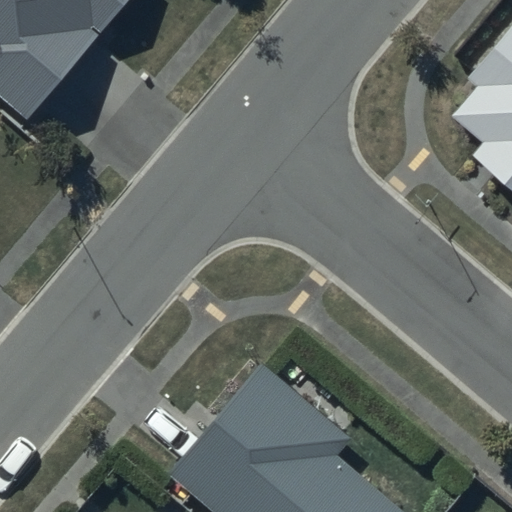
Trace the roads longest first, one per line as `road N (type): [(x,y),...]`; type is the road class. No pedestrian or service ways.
road 1 (residential): [(244,138),(0,418)]
road 2 (residential): [(244,138),(511,364)]
road 3 (residential): [(362,0),(244,138)]
